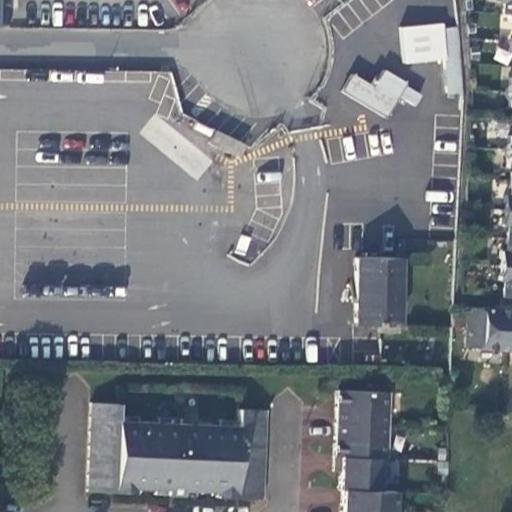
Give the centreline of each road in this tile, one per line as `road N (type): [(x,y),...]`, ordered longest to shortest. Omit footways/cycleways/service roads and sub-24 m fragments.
road 1 (unclassified): [(0,45),(259,41)]
road 2 (residential): [(282,499),(66,492)]
